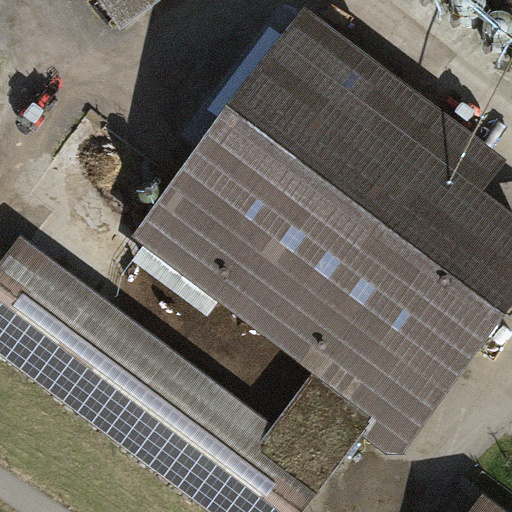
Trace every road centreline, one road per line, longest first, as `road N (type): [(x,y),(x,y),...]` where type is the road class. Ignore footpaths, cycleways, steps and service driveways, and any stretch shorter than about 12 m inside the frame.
road 1 (track): [(221,0),(84,74),(10,179)]
road 2 (track): [(511,121),(348,0)]
